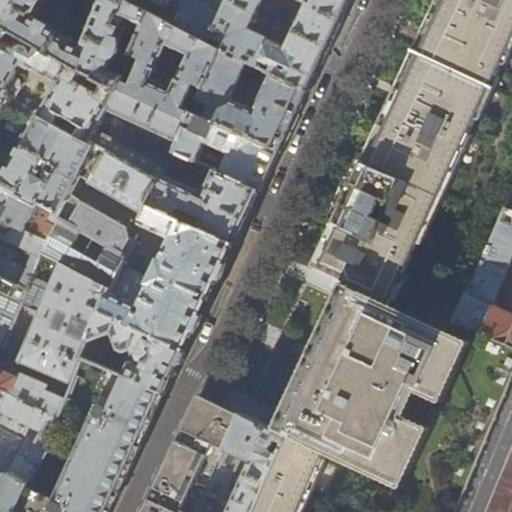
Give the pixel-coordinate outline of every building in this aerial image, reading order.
[(0,0),(0,23),(118,91),(125,77),(111,71),(116,61),(121,57),(124,54),(125,48),(124,42),(133,20),(147,25),(153,13),(128,0),(103,0),(83,47),(77,43),(75,37),(38,15),(45,3),(48,5),(53,6),(57,0),(0,0)] [(128,0),(153,13),(223,50),(227,42),(215,37),(231,0),(128,0)] [(223,50),(247,61),(273,74),(308,91),(332,39),(350,0),(231,0),(215,37),(227,42),(223,50)] [(511,201),(511,0),(438,0),(426,27),(385,113),(362,162),(405,180),(394,203),(386,222),(378,241),(334,222),(321,252),(315,264),(348,280),(279,431),(291,437),(288,443),(282,457),(257,511),(457,511),(511,385),(511,346),(456,321),(509,208),(511,201)] [(21,88),(20,81),(16,79),(25,62),(63,83),(45,115),(163,181),(166,175),(164,168),(99,132),(112,110),(181,141),(195,112),(199,103),(223,50),(153,13),(147,25),(125,77),(118,91),(0,23),(0,89),(15,98),(21,88)] [(232,94),(247,61),(223,50),(199,103),(205,106),(206,101),(211,103),(213,107),(208,118),(280,151),(294,121),(308,91),(273,74),(257,111),(234,102),(232,94)] [(45,115),(15,98),(0,89),(0,177),(63,211),(60,216),(125,252),(131,238),(129,226),(82,201),(82,200),(72,194),(82,175),(95,181),(94,183),(147,212),(150,205),(151,206),(163,181),(45,115)] [(208,118),(195,112),(181,141),(177,151),(199,162),(208,142),(234,154),(231,160),(229,159),(227,159),(223,167),(224,170),(226,171),(224,174),(261,191),(270,171),(280,151),(208,118)] [(405,180),(362,162),(349,190),(334,222),(378,241),(386,222),(376,217),(377,214),(380,213),(383,204),(383,201),(384,199),(394,203),(405,180)] [(199,189),(166,175),(163,181),(151,206),(236,244),(248,220),(261,191),(224,174),(217,170),(204,198),(198,195),(199,189)] [(0,201),(6,205),(0,217),(49,241),(44,253),(115,289),(124,268),(130,255),(125,252),(60,216),(63,211),(0,177),(0,201)] [(236,244),(151,206),(150,205),(147,212),(142,224),(172,238),(152,280),(124,268),(115,289),(105,313),(187,350),(211,298),(236,244)] [(511,209),(509,208),(456,321),(511,346),(511,209)] [(0,216),(0,239),(35,256),(28,270),(0,257),(0,276),(28,291),(44,253),(49,241),(0,217),(0,216)] [(131,238),(125,252),(130,255),(131,255),(137,242),(131,238)] [(105,313),(115,289),(44,253),(28,291),(22,305),(42,313),(22,361),(0,365),(0,387),(59,416),(85,358),(92,342),(105,313)] [(0,346),(5,348),(22,305),(28,291),(0,276),(0,346)] [(187,350),(105,313),(92,342),(116,332),(123,351),(129,353),(136,350),(138,356),(143,354),(144,359),(143,362),(139,361),(133,363),(127,376),(167,393),(176,373),(187,350)] [(111,511),(167,393),(127,376),(85,358),(59,416),(17,511),(111,511)] [(0,387),(0,511),(17,511),(59,416),(0,387)] [(148,511),(198,511),(242,415),(203,397),(148,511)] [(242,415),(198,511),(257,511),(282,457),(273,452),(272,447),(276,443),(278,441),(279,438),(288,443),(291,437),(279,431),(242,414),(242,415)] [(511,511),(511,452),(487,511),(511,511)]
